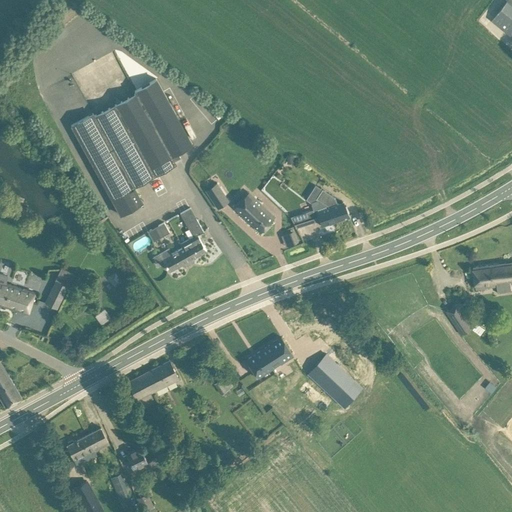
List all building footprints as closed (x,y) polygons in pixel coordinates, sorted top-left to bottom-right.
[(511,4),(507,0),(491,20),(511,37),(511,4)] [(64,32),(68,37),(63,41),(68,46),(87,28),(78,19),(64,32)] [(156,78),(134,90),(135,92),(94,115),(93,113),(71,125),(120,214),(142,202),(133,186),(175,163),(174,160),(180,157),(177,152),(192,144),(156,78)] [(217,182),(205,190),(217,208),(229,201),(217,182)] [(314,183),(305,198),(310,202),(311,202),(318,199),(329,206),(329,207),(334,221),(349,216),(348,212),(349,212),(346,205),(345,206),(343,201),(337,204),(335,197),(322,188),(314,183)] [(260,231),(273,218),(260,207),(262,204),(248,191),(234,207),(260,231)] [(314,209),(290,216),(296,227),(319,220),(321,225),(334,221),(329,207),(329,206),(318,199),(311,202),(314,209)] [(190,207),(180,213),(193,236),(185,240),(189,247),(186,249),(191,258),(206,249),(198,234),(203,231),(197,219),(190,207)] [(164,222),(147,231),(153,241),(169,232),(164,222)] [(169,248),(159,253),(163,259),(164,262),(169,270),(191,258),(186,249),(189,247),(185,240),(180,243),(182,247),(171,253),(169,248)] [(497,293),(511,290),(510,283),(511,282),(511,261),(473,266),(476,288),(497,285),(497,293)] [(0,303),(28,313),(34,292),(23,288),(23,289),(16,287),(17,286),(5,283),(7,276),(0,273),(0,303)] [(50,291),(45,303),(56,308),(62,297),(67,286),(56,280),(50,291)] [(446,311),(447,312),(461,334),(475,325),(459,302),(446,311)] [(103,323),(112,317),(106,308),(96,315),(103,323)] [(235,355),(268,335),(259,320),(225,340),(235,355)] [(281,336),(246,359),(258,377),(293,355),(281,336)] [(326,353),(308,373),(335,398),(353,378),(326,353)] [(0,360),(0,397),(5,406),(22,396),(0,360)] [(128,381),(137,398),(178,377),(169,360),(128,381)] [(222,378),(213,383),(221,394),(223,393),(225,392),(228,390),(229,389),(229,388),(228,387),(223,380),(222,378)] [(302,438),(313,430),(306,420),(295,427),(302,438)] [(84,435),(92,452),(109,443),(101,427),(84,435)] [(75,460),(92,452),(84,435),(74,441),(72,439),(68,441),(67,444),(66,445),(73,457),(74,457),(75,460)] [(133,468),(144,463),(150,475),(160,470),(154,457),(147,461),(140,447),(126,454),(133,468)] [(110,477),(121,502),(131,498),(120,473),(110,477)] [(87,481),(74,488),(87,511),(96,511),(102,509),(87,481)] [(136,497),(142,510),(153,505),(147,492),(136,497)]
